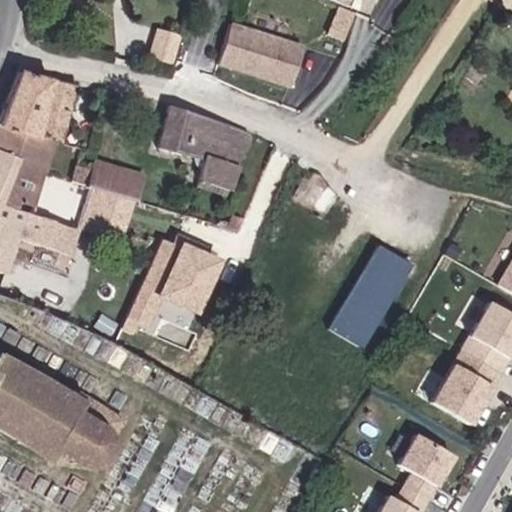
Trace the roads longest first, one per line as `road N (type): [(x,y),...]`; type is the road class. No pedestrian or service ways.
road 1 (residential): [(0,47),(225,108),(357,173)]
road 2 (residential): [(357,173),(474,0)]
